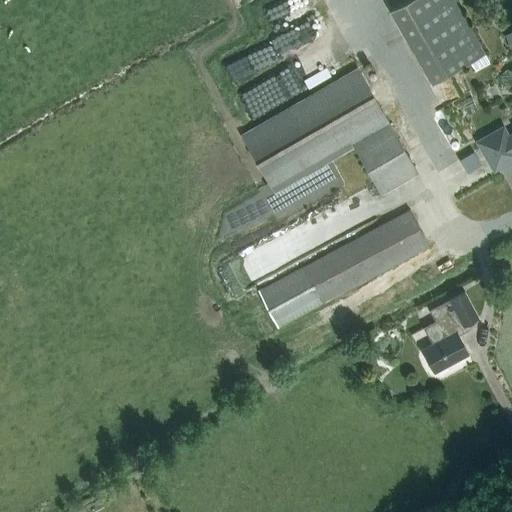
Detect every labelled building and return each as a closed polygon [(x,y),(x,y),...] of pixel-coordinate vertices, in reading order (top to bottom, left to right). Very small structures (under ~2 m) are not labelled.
[(485,53),(453,0),(408,0),(391,10),(433,83),(485,53)] [(353,145),(381,194),(418,173),(358,68),(241,135),(273,190),(353,145)] [(511,136),(509,138),(504,129),(479,143),(495,170),(511,160),(511,136)] [(259,291),(278,326),(429,245),(410,210),(259,291)] [(465,291),(450,299),(450,300),(430,310),(436,321),(425,327),(433,343),(423,349),(435,372),(468,354),(457,332),(465,327),(464,325),(479,318),(465,291)]
